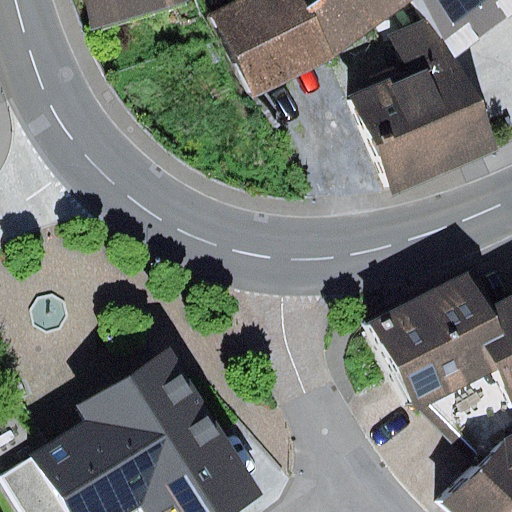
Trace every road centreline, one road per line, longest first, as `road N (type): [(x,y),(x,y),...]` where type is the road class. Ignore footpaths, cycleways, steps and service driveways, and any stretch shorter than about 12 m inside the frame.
road 1 (tertiary): [(511,201),(370,253),(287,260)]
road 2 (residential): [(287,260),(284,342),(349,473)]
road 3 (tertiary): [(287,260),(180,231),(91,162)]
road 4 (tertiary): [(91,162),(43,92),(14,0)]
